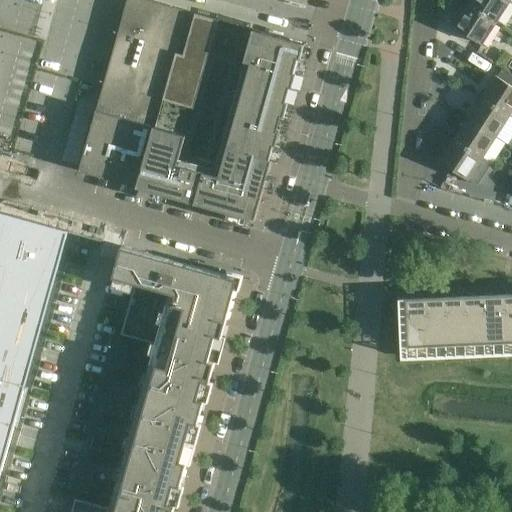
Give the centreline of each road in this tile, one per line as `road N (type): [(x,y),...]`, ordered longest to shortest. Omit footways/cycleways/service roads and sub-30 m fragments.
road 1 (unclassified): [(0,175),(291,261)]
road 2 (unclassified): [(222,511),(291,261)]
road 3 (residential): [(403,209),(427,0)]
road 4 (unclassified): [(312,184),(363,0)]
